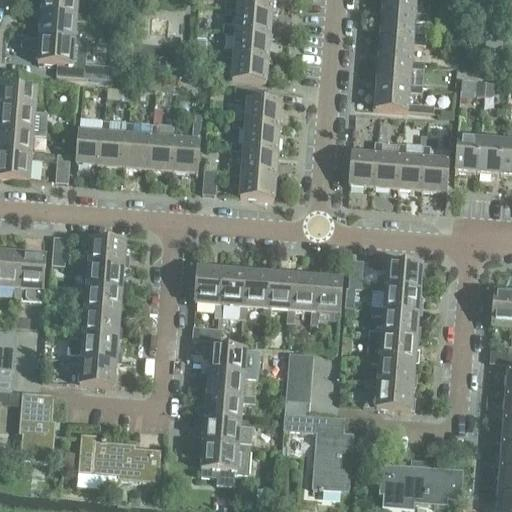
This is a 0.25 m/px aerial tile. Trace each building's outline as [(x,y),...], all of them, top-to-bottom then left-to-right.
[(76,19),(77,0),(42,0),(41,20),(76,22),(75,27),(88,28),(89,20),(76,19)] [(238,0),(238,8),(238,13),(274,15),(274,14),(272,14),(272,0),(238,0)] [(414,18),(416,2),(415,0),(383,0),(383,18),(380,17),(380,18),(414,21),(414,26),(427,27),(427,19),(414,18)] [(274,16),(274,15),(238,13),(238,8),(225,7),(225,14),(238,15),(236,32),(236,37),(272,39),(272,38),(270,38),(272,16),(274,16)] [(468,7),(466,21),(491,23),(492,9),(468,7)] [(412,42),(414,26),(414,21),(380,18),(382,19),(381,42),(378,42),(412,45),(412,50),(425,51),(426,43),(412,42)] [(74,43),(75,27),(76,22),(41,20),(39,44),(73,46),(73,50),(86,51),(87,44),(74,43)] [(272,40),(272,39),(236,37),(236,32),(223,31),(223,39),(236,40),(234,56),(234,61),(268,64),(270,64),(270,63),(268,62),(270,39),(272,40)] [(197,36),(196,48),(205,49),(206,36),(197,36)] [(411,67),(412,50),(412,45),(378,42),(378,43),(381,43),(379,66),(376,66),(411,69),(410,74),(423,75),(424,67),(411,67)] [(83,84),(86,51),(73,50),(73,46),(39,44),(37,68),(56,69),(55,81),(83,84)] [(266,87),(268,64),(234,61),(234,56),(221,55),(221,63),(234,64),(232,86),(266,88),(266,87)] [(409,90),(410,74),(411,69),(376,66),(376,67),(379,67),(377,90),(374,90),(408,93),(408,98),(421,99),(422,92),(409,90)] [(37,90),(37,89),(2,86),(0,112),(35,114),(34,118),(47,118),(48,111),(35,110),(36,90),(37,90)] [(475,101),(484,102),(485,88),(477,87),(475,101)] [(494,89),(485,88),(484,102),(493,103),(494,89)] [(407,110),(408,98),(408,93),(374,90),(374,91),(377,91),(375,113),(372,113),(372,114),(433,119),(434,112),(407,110)] [(235,105),(247,106),(247,105),(267,107),(268,95),(249,94),(235,93),(235,105)] [(136,96),(135,105),(145,106),(145,97),(136,96)] [(283,108),(267,107),(247,105),(247,106),(246,125),(246,130),(282,133),(282,132),(279,132),(281,109),(283,109),(283,108)] [(33,134),(34,118),(35,114),(0,112),(0,114),(0,134),(33,137),(32,141),(45,142),(46,135),(33,134)] [(65,116),(65,125),(73,125),(74,117),(65,116)] [(282,133),(246,130),(246,125),(233,124),(232,132),(245,133),(244,149),(244,154),(280,157),(280,156),(277,156),(279,133),(282,133)] [(101,174),(103,140),(109,140),(110,127),(102,126),(101,140),(80,138),(79,138),(76,170),(78,170),(101,171),(100,174),(101,174)] [(125,173),(127,142),(132,142),(134,129),(126,129),(125,142),(109,140),(103,140),(101,174),(102,174),(102,172),(125,173)] [(148,178),(151,144),(156,144),(157,131),(150,130),(149,144),(132,142),(127,142),(125,173),(125,176),(126,176),(126,173),(148,175),(148,178)] [(172,180),(175,146),(180,146),(182,133),(174,132),(173,145),(156,144),(151,144),(148,178),(150,178),(150,175),(172,177),(172,180)] [(31,158),(32,141),(33,137),(0,134),(0,158),(31,161),(30,165),(44,166),(44,159),(31,158)] [(442,154),(449,154),(450,154),(451,141),(443,140),(442,154)] [(478,179),(481,145),(457,143),(455,177),(478,179)] [(501,181),(503,147),(481,145),(478,179),(501,181)] [(198,148),(180,146),(175,146),(172,180),(173,180),(174,177),(196,179),(196,181),(197,181),(200,148),(198,147),(198,148)] [(376,161),(381,161),(382,148),(374,147),(373,161),(352,159),(349,191),(350,191),(373,192),(376,161)] [(511,181),(511,147),(503,147),(501,181),(511,181)] [(280,157),(244,154),(244,149),(231,148),(230,156),(244,157),(242,173),(242,178),(278,181),(278,180),(275,180),(277,157),(280,157)] [(400,163),(405,163),(406,150),(399,149),(397,163),(381,161),(376,161),(373,192),(373,195),(374,195),(374,193),(397,195),(400,163)] [(424,165),(429,165),(430,152),(422,151),(421,165),(405,163),(400,163),(397,195),(397,197),(398,197),(398,195),(421,197),(424,165)] [(29,185),(30,165),(31,161),(0,158),(0,183),(29,186),(29,185)] [(58,160),(55,188),(68,189),(70,161),(58,160)] [(446,201),(448,177),(449,167),(448,166),(448,167),(429,165),(424,165),(421,197),(421,199),(422,199),(422,197),(445,199),(445,201),(446,201)] [(278,181),(242,178),(242,173),(229,172),(229,180),(242,181),(240,201),(240,202),(274,205),(274,204),(273,204),(275,181),(278,181)] [(202,199),(215,200),(217,176),(204,175),(202,199)] [(64,272),(64,268),(67,243),(54,242),(51,271),(64,272)] [(125,249),(125,248),(90,245),(90,246),(89,265),(89,269),(123,272),(125,249)] [(19,294),(22,259),(22,256),(20,256),(20,259),(0,257),(0,292),(14,293),(19,294)] [(34,260),(22,259),(19,294),(14,293),(13,306),(21,307),(22,294),(42,295),(42,296),(43,296),(46,258),(34,257),(34,260)] [(126,273),(126,272),(123,272),(89,269),(89,265),(76,264),(75,272),(88,273),(87,290),(87,294),(124,296),(125,285),(122,285),(123,273),(126,273)] [(350,265),(348,293),(361,294),(363,266),(350,265)] [(422,272),(423,271),(387,268),(387,270),(388,270),(386,289),(386,293),(420,296),(423,296),(423,295),(420,295),(422,272)] [(220,310),(223,272),(222,271),(222,275),(199,273),(197,273),(195,308),(196,308),(216,309),(220,310)] [(243,311),(247,273),(246,273),(245,277),(223,275),(223,272),(220,310),(216,309),(215,323),(238,324),(239,311),(243,311)] [(268,313),(271,279),(271,275),(259,274),(259,278),(247,277),(247,273),(243,311),(239,311),(238,324),(246,325),(247,312),(263,313),(268,313)] [(292,315),(295,281),(295,277),(286,276),(286,280),(271,279),(268,313),(263,313),(262,326),(270,327),(271,314),(287,315),(292,315)] [(340,319),(343,281),(334,280),(334,284),(319,283),(319,279),(318,279),(317,283),(315,317),(311,317),(310,330),(318,331),(319,317),(339,319),(340,319)] [(315,317),(317,283),(295,281),(292,315),(287,315),(286,328),(294,329),(295,315),(311,317),(315,317)] [(124,298),(124,297),(124,296),(87,294),(87,290),(74,288),(74,292),(73,292),(73,296),(86,297),(85,313),(85,317),(123,320),(123,309),(120,308),(121,297),(124,298)] [(418,319),(420,296),(386,293),(386,289),(373,288),(372,295),(385,296),(384,313),(384,317),(418,320),(421,320),(422,319),(418,319)] [(511,333),(511,298),(495,297),(494,297),(491,332),(493,332),(511,333)] [(123,321),(123,320),(85,317),(85,313),(72,312),(71,320),(84,321),(83,338),(83,341),(117,343),(119,321),(123,321)] [(416,343),(418,320),(384,317),(384,313),(371,312),(370,319),(384,320),(382,336),(382,342),(416,345),(420,345),(420,344),(416,343)] [(15,322),(14,332),(30,333),(30,323),(15,322)] [(221,334),(193,332),(192,345),(220,347),(221,334)] [(415,357),(416,345),(382,342),(382,336),(369,335),(367,359),(380,360),(380,366),(414,368),(418,369),(419,357),(415,357)] [(16,338),(15,338),(0,336),(0,347),(16,349),(16,338)] [(120,344),(117,344),(117,343),(83,341),(83,338),(70,337),(69,344),(83,345),(81,361),(81,365),(115,368),(117,345),(120,345),(120,344)] [(343,342),(342,356),(350,357),(351,342),(343,342)] [(0,359),(15,361),(16,349),(0,347),(0,359)] [(246,355),(207,352),(207,354),(211,354),(209,376),(205,376),(205,377),(209,378),(244,380),(244,384),(257,385),(259,357),(246,355)] [(511,356),(490,355),(489,368),(511,369),(511,356)] [(0,371),(14,372),(15,361),(0,359),(0,371)] [(289,359),(288,372),(312,374),(313,361),(289,359)] [(413,391),(414,368),(380,366),(380,360),(367,359),(367,367),(380,368),(379,385),(378,390),(412,392),(416,393),(416,391),(413,391)] [(119,368),(115,368),(81,365),(81,361),(68,360),(68,368),(81,369),(79,389),(78,390),(118,393),(118,392),(113,391),(115,369),(118,369),(119,368)] [(0,383),(13,385),(14,372),(0,371),(0,383)] [(311,386),(312,374),(288,372),(287,384),(311,386)] [(257,385),(244,384),(244,380),(209,378),(207,400),(203,400),(203,401),(207,402),(242,405),(242,408),(255,409),(257,385)] [(0,396),(12,397),(13,385),(0,383),(0,396)] [(310,397),(311,386),(287,384),(286,395),(310,397)] [(411,415),(412,392),(378,390),(379,385),(365,384),(365,391),(378,392),(376,412),(376,413),(414,416),(414,415),(411,415)] [(309,410),(310,397),(286,395),(285,407),(309,410)] [(54,401),(22,399),(12,398),(12,397),(0,396),(0,409),(21,411),(19,438),(15,438),(15,439),(22,440),(20,466),(51,468),(50,474),(52,474),(52,468),(53,462),(54,462),(55,457),(53,457),(55,429),(58,429),(58,428),(52,427),(54,401)] [(511,401),(506,401),(506,400),(504,400),(503,401),(506,402),(504,424),(504,425),(511,425),(511,401)] [(240,424),(242,408),(242,405),(207,402),(206,413),(205,424),(202,424),(201,425),(240,429),(240,432),(253,433),(254,425),(240,424)] [(308,422),(309,410),(285,407),(284,420),(308,422)] [(344,425),(308,422),(284,420),(283,436),(316,439),(312,495),(349,497),(351,464),(355,464),(355,463),(351,463),(353,440),(343,439),(344,425)] [(511,425),(504,425),(504,424),(502,424),(502,425),(504,426),(502,448),(511,449),(511,425)] [(251,457),(253,433),(240,432),(240,429),(201,425),(200,437),(204,437),(204,449),(200,448),(199,449),(238,453),(238,456),(251,457)] [(101,448),(96,447),(96,442),(81,441),(78,479),(118,482),(117,488),(119,488),(119,485),(158,488),(161,456),(135,454),(135,448),(134,448),(134,451),(106,448),(106,447),(101,446),(101,448)] [(511,449),(502,448),(500,448),(500,449),(502,450),(500,472),(511,473),(511,449)] [(249,481),(251,457),(238,456),(238,453),(199,449),(199,460),(203,461),(202,472),(201,472),(201,474),(235,476),(234,480),(249,481)] [(65,459),(64,471),(72,471),(73,459),(65,459)] [(447,506),(460,507),(463,476),(427,473),(428,467),(419,467),(419,473),(381,470),(378,500),(390,501),(390,507),(447,511),(447,506)] [(511,473),(500,472),(498,472),(498,473),(500,474),(498,496),(511,497),(511,473)] [(257,493),(255,511),(273,511),(275,495),(257,493)] [(511,511),(511,497),(498,496),(496,496),(496,497),(498,497),(497,511),(511,511)]
